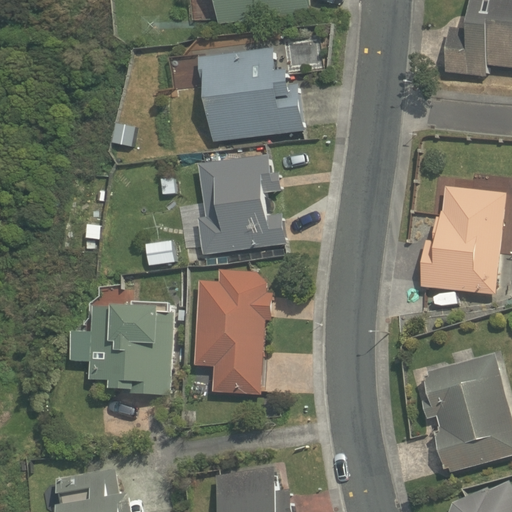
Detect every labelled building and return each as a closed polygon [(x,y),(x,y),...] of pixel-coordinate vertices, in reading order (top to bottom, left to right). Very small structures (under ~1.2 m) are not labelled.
[(223,0),(227,24),(317,14),(315,0),(223,0)] [(511,0),(481,0),(479,28),(457,26),(451,72),(493,77),(494,65),(511,66),(511,0)] [(221,142),(312,131),(306,84),(299,85),(297,70),(285,71),(282,47),(207,55),(210,85),(214,84),(221,142)] [(210,256),(293,244),(289,215),(278,216),(275,191),(289,189),(286,172),(281,172),(278,153),(207,164),(213,216),(205,217),(210,256)] [(502,295),(511,211),(511,192),(453,185),(450,211),(449,211),(448,217),(444,217),(441,241),(433,240),(427,287),(502,295)] [(228,282),(210,281),(203,364),(222,366),(220,391),(268,395),(273,321),(279,322),(281,293),(275,293),(276,285),(266,272),(229,269),(228,282)] [(178,395),(182,312),(173,311),(173,306),(126,303),(126,307),(101,305),(97,379),(120,381),(119,388),(141,389),(141,393),(178,395)] [(457,467),(458,471),(511,457),(511,389),(503,354),(436,372),(433,376),(440,399),(431,402),(435,419),(444,416),(448,431),(444,433),(453,468),(457,467)] [(283,467),(224,476),(229,511),(300,511),(297,489),(286,491),(283,467)] [(145,511),(142,492),(125,495),(120,470),(65,480),(67,492),(69,492),(71,503),(68,503),(69,511),(145,511)] [(511,511),(511,482),(497,489),(496,486),(461,501),(456,511),(511,511)]
